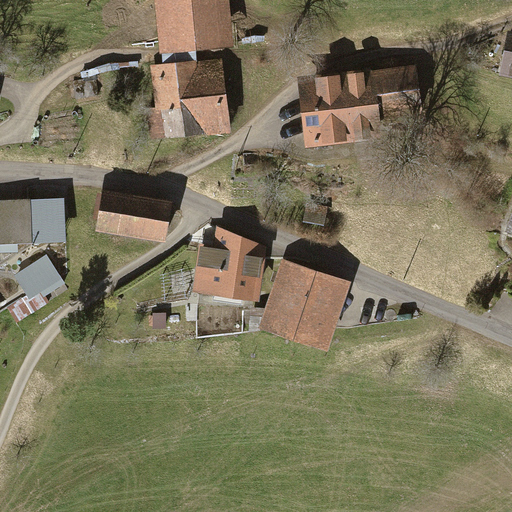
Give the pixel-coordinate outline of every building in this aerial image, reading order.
[(228,0),(154,0),(159,51),(232,45),(228,0)] [(511,30),(507,29),(499,73),(511,75),(511,30)] [(222,59),(151,66),(158,137),(229,130),(222,59)] [(418,63),(298,75),(305,144),(368,137),(366,122),(424,115),(418,63)] [(171,200),(102,187),(95,227),(164,240),(171,200)] [(65,198),(0,200),(0,240),(66,238),(65,198)] [(511,208),(501,239),(511,242),(511,208)] [(266,245),(217,223),(214,244),(200,242),(193,289),(258,298),(266,245)] [(43,252),(11,272),(29,302),(42,294),(46,301),(66,289),(43,252)] [(350,281),(282,257),(259,323),(327,347),(350,281)]
